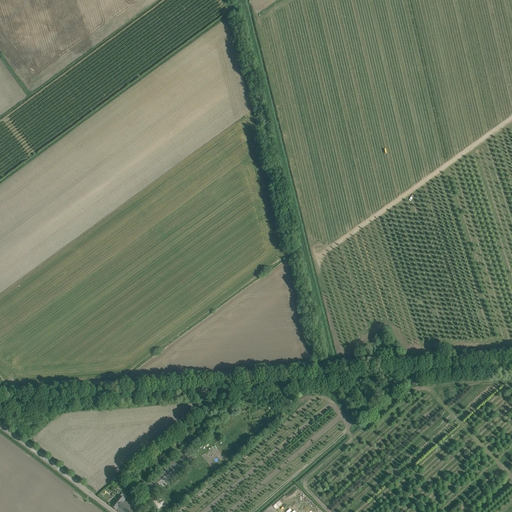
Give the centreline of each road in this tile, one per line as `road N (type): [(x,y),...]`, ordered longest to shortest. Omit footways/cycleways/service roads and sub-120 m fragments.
road 1 (track): [(511,353),(0,391)]
road 2 (unclassified): [(113,511),(0,425)]
